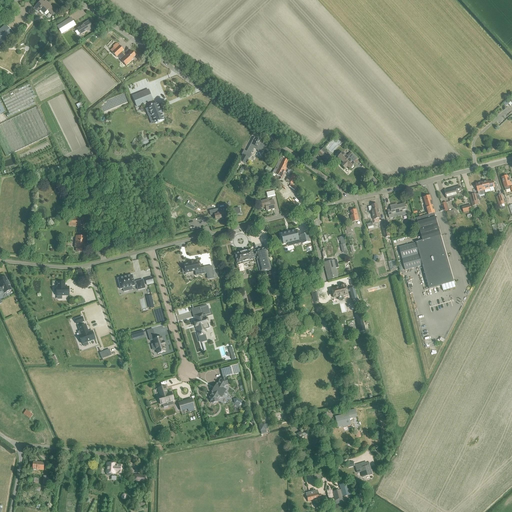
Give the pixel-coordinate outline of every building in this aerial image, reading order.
[(55,13),(54,13),(55,12),(46,1),(44,3),(42,1),(39,4),(39,3),(34,8),(38,11),(40,9),(44,14),(48,11),(52,15),(55,13)] [(62,34),(75,26),(70,18),(57,26),(62,34)] [(92,28),(88,21),(83,25),(77,29),(81,35),(88,30),(88,31),(92,28)] [(3,27),(0,29),(0,45),(11,36),(3,27)] [(123,50),(119,46),(112,53),(116,57),(123,50)] [(131,51),(123,59),(121,61),(126,66),(128,64),(133,60),(132,59),(136,56),(131,51)] [(28,84),(1,97),(9,114),(6,115),(7,118),(35,104),(32,99),(35,97),(28,84)] [(149,90),(132,97),(136,107),(153,100),(149,90)] [(158,123),(164,120),(162,115),(162,114),(161,109),(160,110),(157,104),(156,102),(148,105),(149,107),(148,108),(149,108),(145,109),(152,125),(155,123),(155,124),(157,123),(158,123)] [(0,144),(6,157),(50,135),(37,107),(0,124),(0,144)] [(251,154),(254,149),(258,151),(257,152),(261,154),(262,152),(266,144),(254,138),(249,147),(246,152),(244,150),(241,155),(242,155),(239,161),(245,164),(248,158),(249,159),(252,155),(251,154)] [(342,153),(337,158),(343,164),(341,166),(344,169),(347,167),(350,170),(351,169),(352,169),(354,167),(353,166),(354,165),(353,164),(358,160),(351,153),(346,157),(342,153)] [(288,161),(280,158),(271,175),(273,176),(274,174),(281,178),(287,166),(286,166),(288,161)] [(293,175),(288,183),(290,184),(289,187),(296,192),(298,188),(292,184),(296,177),(293,175)] [(508,176),(502,178),(505,188),(505,191),(510,189),(510,186),(511,186),(508,176)] [(488,182),(482,183),(484,190),(490,189),(494,188),(495,190),(498,190),(497,184),(494,185),(493,182),(489,183),(488,182)] [(485,194),(484,190),(482,183),(476,185),(478,192),(479,196),(485,194)] [(460,187),(451,189),(453,197),(458,196),(457,193),(461,191),(460,187)] [(454,200),(453,197),(451,189),(444,191),(447,199),(449,198),(450,202),(452,201),(452,200),(454,200)] [(282,195),(281,196),(286,200),(290,196),(284,190),(282,191),(281,190),(279,192),(282,195)] [(478,205),(476,194),(470,196),(472,207),(478,205)] [(429,215),(434,213),(435,213),(430,196),(424,198),(429,215)] [(275,209),(273,200),(269,201),(268,200),(260,202),(262,209),(265,208),(266,211),(275,209)] [(390,206),(391,210),(388,211),(390,218),(407,214),(405,204),(394,207),(394,205),(390,206)] [(371,211),(374,223),(381,222),(377,205),(368,207),(369,211),(371,211)] [(219,209),(209,211),(210,216),(214,215),(216,221),(226,218),(225,212),(220,213),(219,209)] [(350,216),(352,223),(359,221),(356,210),(350,211),(351,216),(350,216)] [(447,212),(449,221),(456,219),(453,210),(447,212)] [(441,236),(434,213),(429,215),(416,218),(422,241),(441,236)] [(382,226),(385,238),(390,237),(388,225),(382,226)] [(293,245),(292,242),(298,241),(299,241),(298,240),(301,239),(302,243),(302,244),(310,242),(309,242),(307,234),(308,234),(300,236),(301,236),(298,237),(296,230),(281,234),(280,234),(283,245),(283,244),(287,243),(288,246),(293,245)] [(422,241),(416,243),(423,266),(429,289),(446,284),(451,285),(452,283),(454,282),(441,236),(422,241)] [(83,249),(85,249),(86,238),(76,237),(75,248),(77,248),(76,252),(83,253),(83,249)] [(416,243),(399,248),(405,271),(423,266),(416,243)] [(253,256),(251,251),(240,253),(235,255),(237,264),(243,262),(243,263),(248,262),(248,261),(254,260),(253,258),(256,258),(257,261),(259,261),(261,271),(269,269),(266,259),(268,258),(265,249),(255,251),(256,255),(253,256)] [(395,260),(389,262),(391,271),(397,269),(395,260)] [(324,263),(327,278),(327,280),(337,277),(333,261),(324,263)] [(188,264),(184,265),(185,273),(195,271),(196,276),(205,274),(204,268),(200,269),(198,262),(193,263),(193,262),(188,263),(188,264)] [(143,280),(136,282),(134,283),(132,276),(118,279),(120,290),(123,289),(124,293),(128,291),(127,288),(135,286),(134,285),(136,284),(138,290),(145,289),(143,280)] [(0,293),(3,292),(4,294),(6,293),(6,294),(10,292),(9,291),(11,290),(9,286),(10,286),(8,281),(7,282),(5,277),(4,278),(4,277),(0,279),(1,279),(0,279),(0,280),(1,282),(0,282),(0,293)] [(69,296),(69,287),(65,287),(64,283),(57,283),(57,288),(56,288),(56,296),(69,296)] [(338,296),(339,297),(341,296),(341,295),(342,295),(347,294),(345,285),(340,286),(340,288),(338,288),(331,290),(332,293),(331,294),(332,296),(333,297),(333,298),(337,297),(337,296),(338,296)] [(356,295),(352,296),(352,298),(349,299),(350,303),(353,302),(354,304),(358,303),(356,295)] [(197,322),(194,323),(195,326),(196,330),(197,329),(198,331),(199,333),(199,335),(201,335),(205,334),(206,334),(205,330),(209,329),(208,323),(207,319),(206,319),(206,317),(205,316),(210,314),(209,310),(208,306),(199,309),(201,314),(195,316),(195,318),(196,320),(197,322)] [(354,313),(359,333),(365,331),(360,312),(354,313)] [(82,317),(75,319),(77,324),(79,324),(80,326),(79,327),(81,335),(79,336),(82,344),(95,339),(92,331),(88,332),(86,325),(83,325),(82,322),(84,322),(82,317)] [(142,331),(131,335),(133,339),(144,336),(142,331)] [(155,336),(149,337),(150,341),(153,340),(158,354),(165,352),(164,347),(163,342),(162,342),(161,337),(156,339),(155,336)] [(111,355),(109,350),(99,353),(101,358),(111,355)] [(221,370),(223,379),(226,378),(225,376),(232,375),(230,367),(221,370)] [(226,378),(223,379),(220,380),(217,385),(216,385),(212,392),(212,393),(209,398),(211,404),(213,403),(213,404),(216,403),(216,402),(218,402),(217,399),(218,399),(219,397),(221,398),(222,396),(223,397),(226,397),(227,395),(226,393),(225,392),(226,390),(224,389),(225,386),(228,385),(226,378)] [(165,387),(158,389),(160,396),(158,397),(162,408),(168,406),(167,403),(173,401),(171,393),(167,394),(165,387)] [(192,400),(182,402),(185,410),(194,407),(192,400)] [(26,410),(23,414),(30,419),(33,415),(26,410)] [(344,426),(350,425),(348,418),(356,417),(355,410),(341,413),(341,416),(336,417),(337,421),(336,421),(338,426),(343,425),(344,426)] [(266,429),(268,428),(266,423),(259,425),(261,434),(267,433),(266,429)] [(304,430),(295,435),(298,440),(306,436),(304,430)] [(32,470),(43,471),(44,463),(33,462),(32,470)] [(369,463),(367,463),(366,462),(354,465),(357,474),(360,473),(362,478),(372,475),(369,463)] [(106,474),(107,474),(107,475),(108,476),(110,477),(111,475),(111,474),(114,474),(115,472),(118,473),(123,474),(123,465),(118,465),(118,466),(115,465),(115,464),(107,464),(106,474)] [(344,481),(339,482),(341,491),(348,489),(347,483),(345,484),(344,481)] [(321,494),(318,495),(316,491),(312,492),(308,493),(306,493),(308,502),(318,499),(319,502),(323,501),(324,503),(327,502),(325,497),(322,498),(321,494)] [(341,497),(340,491),(333,492),(334,499),(335,501),(342,499),(341,497)]
